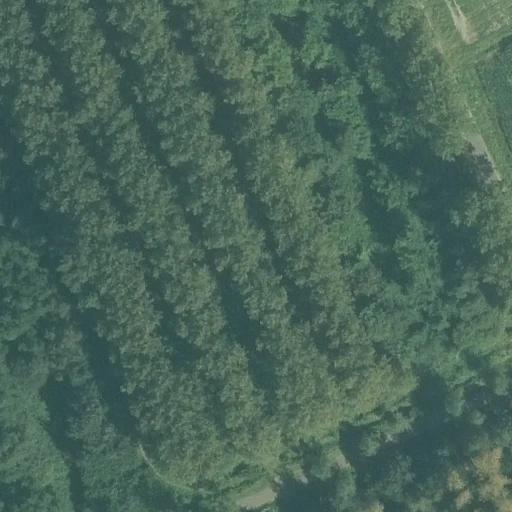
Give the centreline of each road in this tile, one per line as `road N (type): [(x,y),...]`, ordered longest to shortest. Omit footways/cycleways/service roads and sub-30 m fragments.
road 1 (unclassified): [(511,388),(237,511)]
road 2 (unclassified): [(511,228),(412,0)]
